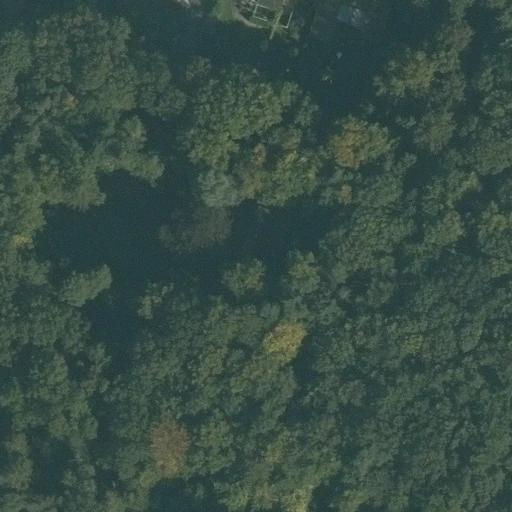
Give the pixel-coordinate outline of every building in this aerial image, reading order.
[(257,0),(255,6),(278,14),(282,0),(257,0)] [(392,0),(321,0),(309,38),(327,44),(334,23),(340,6),(368,16),(363,32),(360,40),(378,45),(392,0)] [(340,6),(334,23),(363,32),(368,16),(340,6)] [(268,213),(236,203),(231,219),(239,221),(231,248),(225,265),(248,273),(268,213)] [(293,216),(282,212),(274,235),(285,239),(293,216)] [(231,248),(208,241),(202,258),(225,265),(231,248)]
